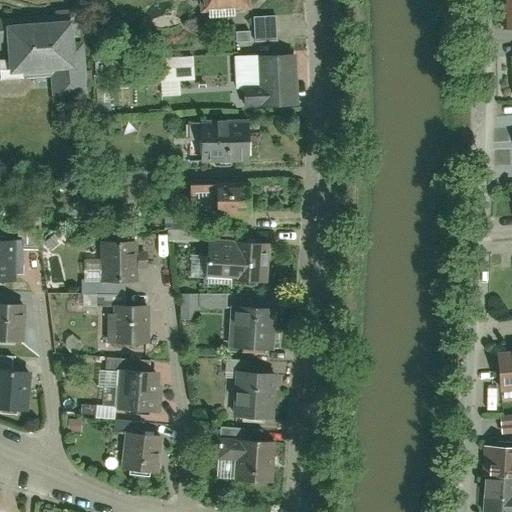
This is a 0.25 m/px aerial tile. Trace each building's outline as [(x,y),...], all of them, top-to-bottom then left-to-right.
[(0,42),(4,42),(6,74),(73,68),(69,15),(0,20),(0,42)] [(275,41),(275,15),(250,15),(250,41),(275,41)] [(280,105),(277,54),(255,55),(256,85),(242,86),(243,103),(258,102),(258,106),(280,105)] [(157,57),(159,96),(179,95),(179,81),(194,80),(193,55),(157,57)] [(250,154),(249,123),(198,126),(200,157),(250,154)] [(246,218),(247,181),(190,180),(189,201),(210,202),(210,218),(246,218)] [(203,239),(202,273),(232,275),(232,281),(251,282),(252,241),(203,239)] [(125,242),(102,241),(101,281),(124,282),(125,242)] [(0,242),(0,280),(13,280),(13,242),(0,242)] [(97,304),(98,261),(83,261),(82,304),(97,304)] [(185,295),(186,308),(226,307),(225,293),(185,295)] [(10,306),(0,305),(0,340),(9,341),(10,306)] [(134,307),(109,306),(108,344),(133,345),(134,307)] [(232,306),(229,348),(257,350),(260,308),(232,306)] [(511,390),(511,351),(498,353),(502,392),(511,390)] [(144,371),(117,369),(115,410),(142,412),(144,371)] [(0,372),(0,408),(13,409),(15,374),(0,372)] [(232,373),(231,416),(261,417),(262,374),(232,373)] [(154,437),(124,434),(120,468),(150,471),(154,437)] [(259,441),(236,440),(218,440),(216,480),(257,482),(259,441)] [(511,511),(511,488),(490,485),(486,511),(511,511)]
